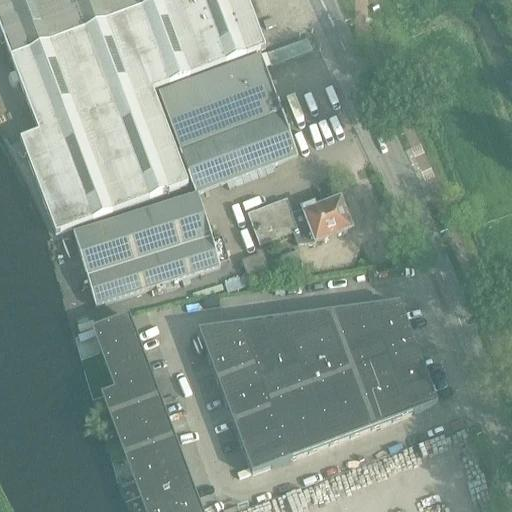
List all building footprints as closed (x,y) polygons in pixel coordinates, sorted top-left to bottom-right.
[(0,0),(0,34),(10,61),(173,0),(0,0)] [(173,0),(10,61),(38,136),(20,143),(55,238),(188,188),(153,94),(265,52),(245,0),(173,0)] [(196,199),(73,237),(95,310),(218,272),(196,199)] [(293,217),(299,233),(292,235),(297,248),(315,247),(351,233),(350,231),(352,230),(352,227),(349,220),(347,217),(345,218),(340,203),(314,213),(313,209),(293,217)] [(286,204),(248,218),(260,248),(292,235),(299,233),(293,217),(291,218),(286,204)] [(296,254),(266,265),(271,277),(300,266),(296,254)] [(262,256),(241,264),(250,287),(271,279),(262,256)] [(218,300),(203,302),(204,310),(219,308),(218,300)] [(237,329),(197,335),(209,365),(216,386),(225,408),(232,429),(240,449),(251,479),(288,464),(311,456),(333,447),(358,438),(383,429),(408,419),(438,409),(417,355),(399,307),(368,310),(237,329)] [(129,320),(93,333),(100,353),(136,340),(129,320)] [(136,340),(100,353),(108,373),(144,360),(136,340)] [(144,360),(108,373),(116,393),(151,380),(144,360)] [(116,393),(102,398),(110,419),(159,400),(151,380),(116,393)] [(159,400),(110,419),(118,439),(167,421),(159,400)] [(167,421),(118,439),(126,460),(174,442),(167,421)] [(174,442),(126,460),(133,480),(182,462),(174,442)] [(182,462),(133,480),(141,501),(190,483),(182,462)] [(190,483),(141,501),(145,511),(174,511),(198,503),(190,483)] [(200,511),(198,503),(174,511),(200,511)]
